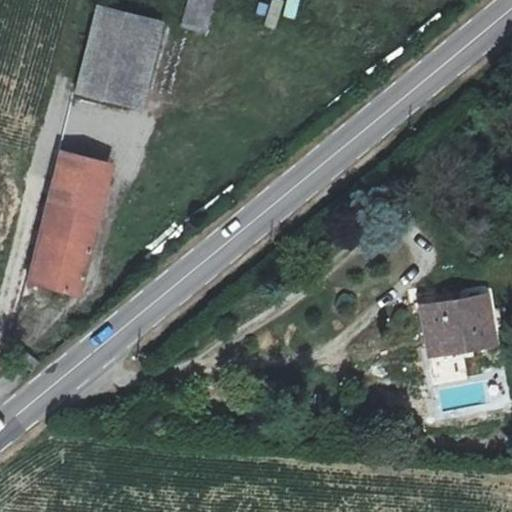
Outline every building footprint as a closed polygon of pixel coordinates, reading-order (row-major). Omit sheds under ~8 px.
[(188,0),(182,26),(203,31),(210,0),(188,0)] [(275,0),(269,0),(268,7),(252,4),(248,24),(293,32),(298,4),(275,0)] [(96,10),(74,92),(101,99),(127,102),(146,22),(96,10)] [(71,103),(98,114),(101,99),(74,92),(71,103)] [(94,126),(98,114),(71,103),(67,119),(94,126)] [(28,313),(34,290),(38,291),(40,285),(75,294),(108,165),(58,152),(16,309),(28,313)] [(484,295),(420,307),(428,355),(493,344),(484,295)] [(80,331),(74,324),(51,344),(57,351),(80,331)]
